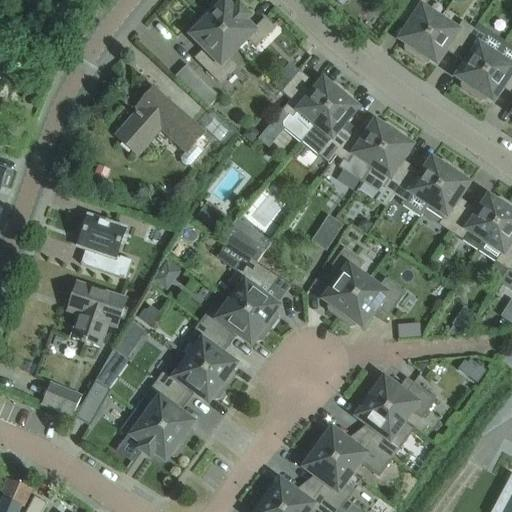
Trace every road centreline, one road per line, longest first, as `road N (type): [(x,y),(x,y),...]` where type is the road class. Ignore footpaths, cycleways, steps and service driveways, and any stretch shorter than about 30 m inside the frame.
road 1 (residential): [(217,511),(334,360),(485,349)]
road 2 (tertiary): [(0,280),(59,111),(95,46),(135,0)]
road 3 (residential): [(511,168),(392,89),(288,0)]
road 4 (residential): [(125,511),(0,442)]
